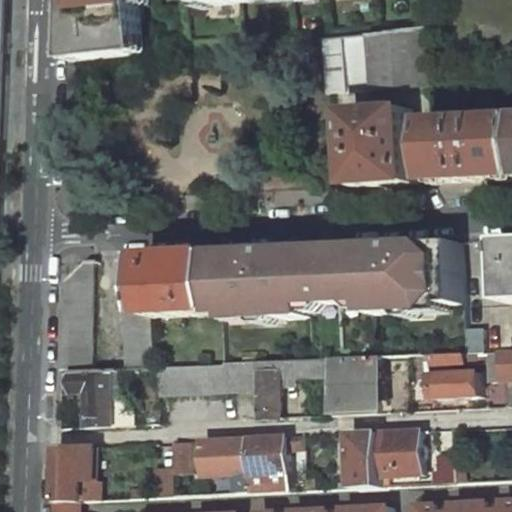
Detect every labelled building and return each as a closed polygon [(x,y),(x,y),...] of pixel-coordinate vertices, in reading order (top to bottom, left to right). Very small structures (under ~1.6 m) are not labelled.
[(77,0),(76,62),(137,56),(136,42),(149,41),(144,0),(77,0)] [(430,31),(329,42),(333,95),(351,93),(435,86),(430,31)] [(149,41),(136,42),(137,56),(150,54),(149,41)] [(415,110),(355,114),(360,188),(420,185),(415,110)] [(511,119),(437,124),(440,184),(511,180),(511,119)] [(375,248),(325,250),(313,251),(313,254),(293,255),(287,255),(273,256),(245,254),(224,255),(227,315),(227,318),(274,315),(274,320),(275,320),(317,319),(319,344),(337,361),(361,360),(380,340),(378,316),(422,314),(421,309),(468,306),(469,306),(467,269),(466,251),(466,243),(449,244),(417,249),(409,250),(398,250),(376,251),(375,248)] [(224,255),(151,259),(154,318),(227,315),(224,255)] [(151,259),(125,260),(123,371),(156,369),(154,318),(151,259)] [(90,262),(68,282),(65,374),(75,373),(89,373),(97,261),(90,262)] [(487,330),(470,330),(471,355),(475,355),(488,354),(487,330)] [(510,353),(493,354),(488,354),(475,355),(475,364),(493,364),(494,383),(511,382),(510,353)] [(471,355),(438,356),(440,401),(487,398),(485,374),(454,376),(453,365),(475,364),(475,355),(471,355)] [(361,360),(337,361),(337,378),(338,417),(383,414),(380,359),(361,360)] [(337,361),(261,365),(261,392),(262,421),(284,420),(283,377),(299,377),(299,379),(337,378),(337,361)] [(229,366),(163,369),(163,396),(261,392),(261,365),(229,366)] [(89,373),(75,373),(76,394),(90,394),(91,429),(136,427),(136,400),(117,400),(117,371),(89,373)] [(427,432),(384,435),(386,479),(429,476),(427,432)] [(384,435),(355,436),(358,489),(387,487),(386,479),(384,435)] [(292,439),(253,441),(255,476),(294,474),(292,439)] [(209,443),(211,477),(241,476),(243,495),(256,494),(255,476),(253,441),(209,443)] [(195,443),(178,444),(180,475),(197,474),(195,443)] [(101,448),(87,449),(87,456),(101,456),(101,448)] [(87,449),(63,450),(61,504),(85,503),(86,480),(100,481),(101,456),(87,456),(87,449)] [(461,484),(459,457),(443,458),(444,473),(439,473),(440,485),(461,484)] [(491,482),(478,483),(478,493),(491,493),(491,482)] [(511,511),(511,502),(508,503),(508,511),(496,511),(496,504),(458,506),(458,511),(446,511),(446,506),(425,508),(424,511),(511,511)]
